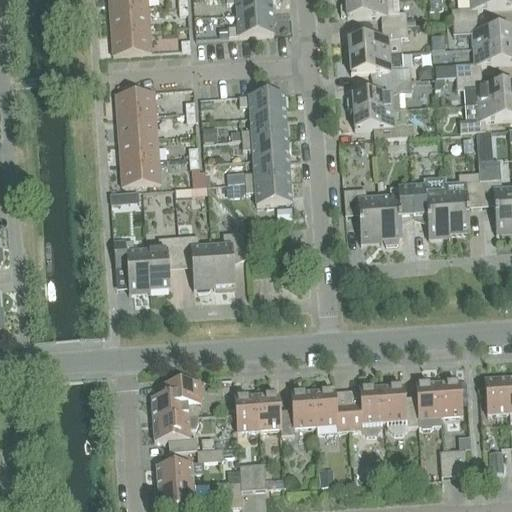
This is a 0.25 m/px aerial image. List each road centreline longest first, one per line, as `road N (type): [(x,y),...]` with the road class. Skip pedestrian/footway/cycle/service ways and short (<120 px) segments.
road 1 (residential): [(95,79),(310,65)]
road 2 (residential): [(326,304),(112,319)]
road 3 (residential): [(324,274),(310,65)]
road 4 (residential): [(20,291),(5,85)]
road 5 (residential): [(124,362),(328,345)]
road 6 (residential): [(328,345),(511,333)]
road 7 (residential): [(135,511),(124,362)]
road 8 (residential): [(0,370),(124,362)]
